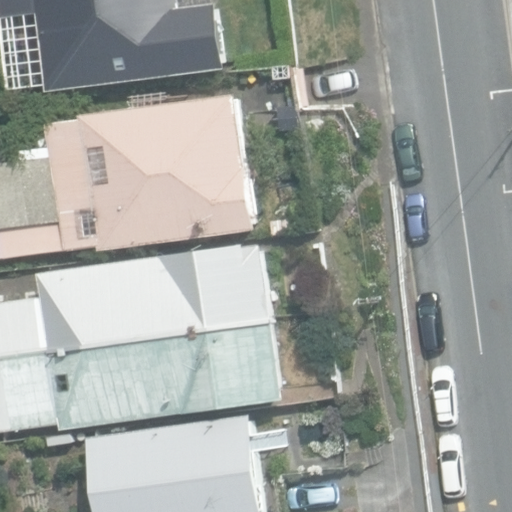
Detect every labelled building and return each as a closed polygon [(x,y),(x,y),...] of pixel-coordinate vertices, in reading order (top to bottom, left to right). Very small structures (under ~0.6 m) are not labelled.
[(52,89),(190,71),(180,0),(3,0),(6,17),(42,12),(52,89)] [(248,92),(250,113),(304,106),(300,66),(238,73),(240,93),(248,92)] [(248,92),(240,93),(91,112),(92,117),(18,127),(24,172),(63,167),(68,211),(1,219),(6,257),(110,244),(110,248),(265,228),(250,113),(248,92)] [(0,354),(282,316),(271,242),(49,273),(52,294),(0,300),(0,354)] [(0,354),(0,433),(69,424),(69,428),(293,397),(282,316),(0,354)] [(95,436),(106,511),(275,511),(261,412),(95,436)]
